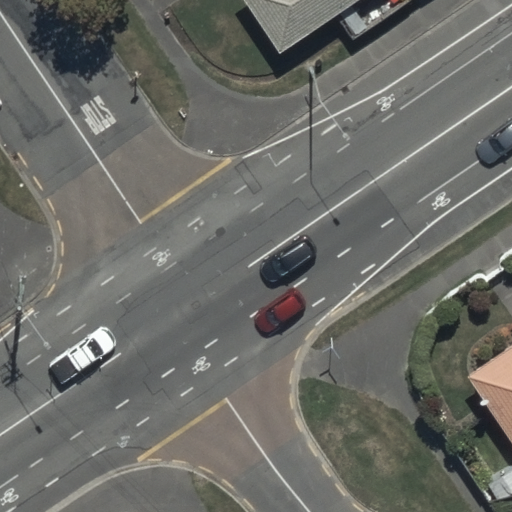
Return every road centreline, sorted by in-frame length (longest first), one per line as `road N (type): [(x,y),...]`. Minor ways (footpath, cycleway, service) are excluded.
road 1 (secondary): [(183,311),(511,89)]
road 2 (residential): [(0,11),(126,202),(183,311)]
road 3 (residential): [(183,311),(236,414),(309,511)]
road 4 (secondary): [(0,438),(183,311)]
